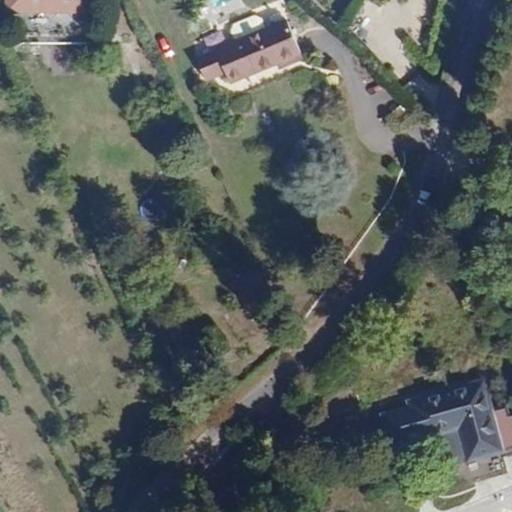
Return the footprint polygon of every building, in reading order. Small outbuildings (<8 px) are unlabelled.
[(88,10),(88,0),(6,0),(6,9),(88,10)] [(242,38),(258,70),(279,61),(281,67),(302,59),(286,20),(242,38)] [(230,81),(258,70),(242,38),(216,49),(230,81)] [(421,73),(408,86),(428,104),(440,91),(421,73)] [(190,123),(167,133),(169,138),(192,128),(190,123)] [(173,148),(196,137),(192,128),(169,138),(173,148)] [(510,425),(506,406),(490,410),(482,380),(409,400),(410,406),(382,414),(391,445),(458,427),(467,460),(502,451),(496,429),(510,425)]
